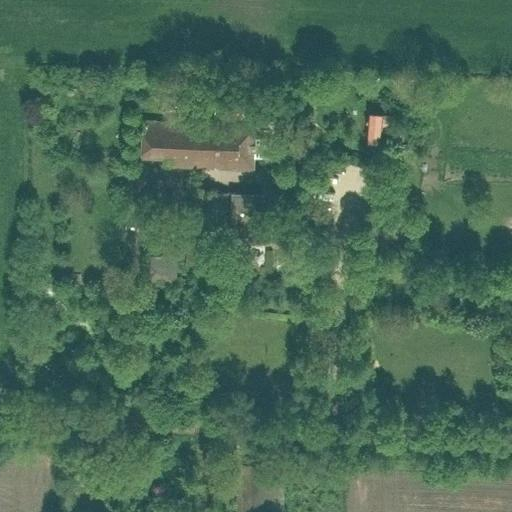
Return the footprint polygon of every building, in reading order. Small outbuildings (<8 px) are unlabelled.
[(279,90),(277,117),(308,118),(308,91),(279,90)] [(162,97),(161,110),(183,110),(183,97),(162,97)] [(341,108),(328,109),(328,111),(316,111),(316,119),(328,119),(328,127),(339,127),(339,119),(341,119),(341,108)] [(392,109),(389,119),(407,124),(410,113),(392,109)] [(166,157),(166,164),(253,169),(255,121),(168,116),(168,120),(143,119),(142,156),(166,157)] [(191,188),(186,270),(224,272),(228,191),(191,188)] [(268,244),(269,233),(271,193),(270,193),(232,190),(229,241),(268,244)] [(272,233),(300,234),(301,211),(272,210),(272,233)] [(151,279),(178,280),(180,241),(164,240),(164,252),(152,251),(151,279)] [(234,462),(233,511),(282,511),(283,462),(234,462)]
